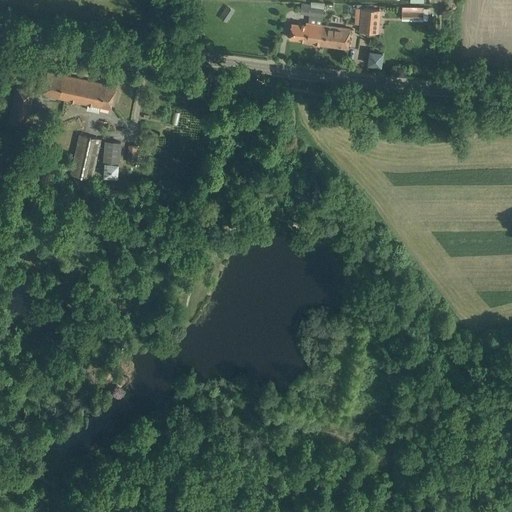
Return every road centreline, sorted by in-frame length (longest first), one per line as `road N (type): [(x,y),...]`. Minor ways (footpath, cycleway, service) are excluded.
road 1 (tertiary): [(0,30),(374,88),(511,97)]
road 2 (track): [(0,210),(27,176),(48,39)]
